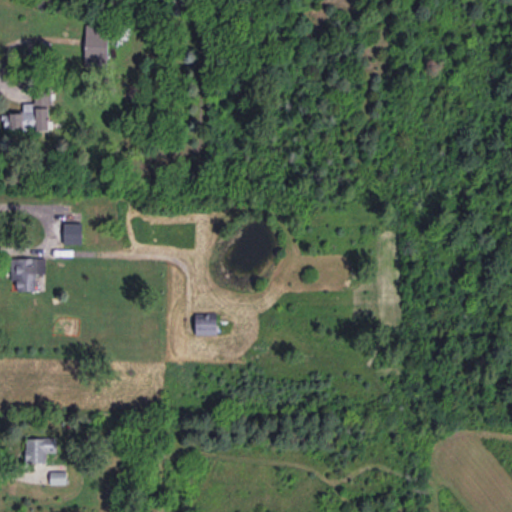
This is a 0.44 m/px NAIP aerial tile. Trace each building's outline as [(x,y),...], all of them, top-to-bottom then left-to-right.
[(84,66),(107,66),(108,24),(85,24),(84,66)] [(10,111),(10,130),(48,129),(48,103),(51,103),(51,91),(34,92),(34,102),(23,102),(23,111),(10,111)] [(63,243),(81,243),(82,222),(63,222),(63,243)] [(15,279),(16,291),(35,290),(34,260),(10,261),(11,279),(15,279)] [(194,312),(195,334),(217,334),(216,312),(194,312)] [(25,463),(46,462),(46,452),(56,452),(56,437),(25,438),(25,463)]
